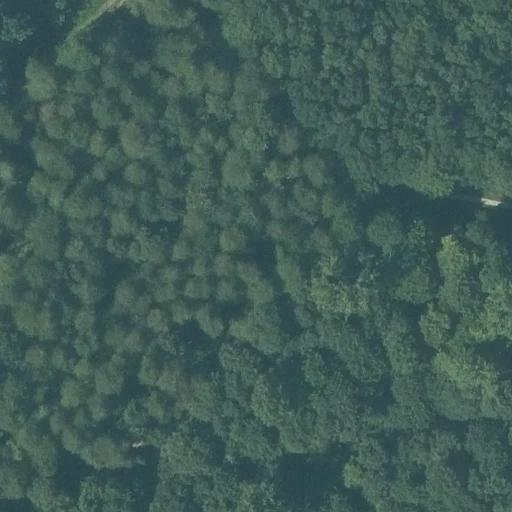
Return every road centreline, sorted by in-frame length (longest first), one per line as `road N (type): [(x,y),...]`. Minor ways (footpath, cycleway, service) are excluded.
road 1 (track): [(208,0),(393,201)]
road 2 (track): [(0,115),(122,0)]
